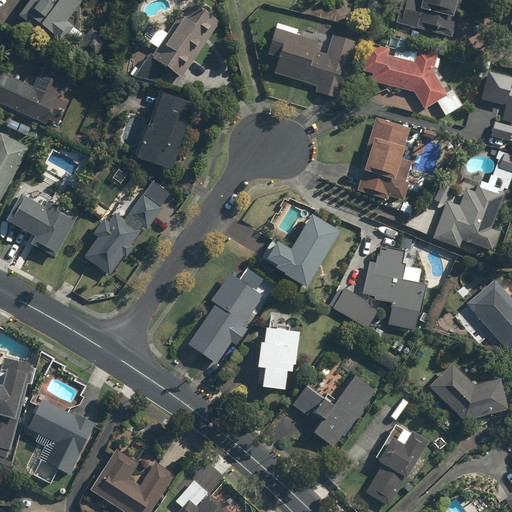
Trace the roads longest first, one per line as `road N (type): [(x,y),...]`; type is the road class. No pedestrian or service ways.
road 1 (residential): [(111,355),(241,169),(269,143)]
road 2 (residential): [(310,511),(250,456),(111,355)]
road 3 (residential): [(111,355),(0,292)]
